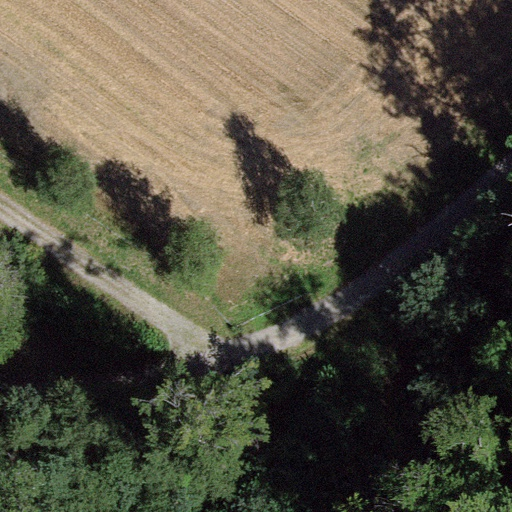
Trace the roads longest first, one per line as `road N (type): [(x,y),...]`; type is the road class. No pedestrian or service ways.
road 1 (track): [(511,169),(366,295),(218,359),(45,403),(0,397)]
road 2 (track): [(0,213),(218,359)]
